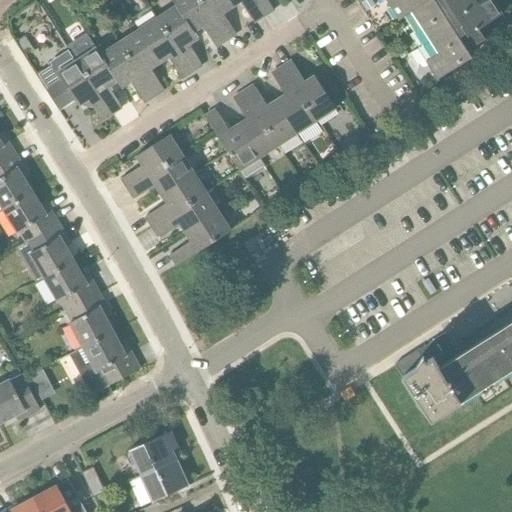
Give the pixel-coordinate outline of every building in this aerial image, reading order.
[(216,48),(226,42),(197,0),(172,0),(176,6),(179,9),(194,33),(202,27),(216,48)] [(197,0),(226,42),(236,35),(223,14),(231,8),(225,0),(197,0)] [(255,24),(264,17),(253,0),(225,0),(231,8),(240,3),(255,24)] [(253,0),(264,17),(274,11),(267,0),(253,0)] [(358,0),(361,3),(365,0),(387,0),(400,20),(405,17),(424,48),(431,58),(426,61),(438,79),(472,58),(468,51),(485,40),(479,30),(502,15),(492,0),(485,0),(358,0)] [(157,18),(192,73),(202,67),(189,46),(198,40),(194,33),(179,9),(176,6),(157,18)] [(183,79),(192,73),(157,18),(139,30),(161,64),(170,58),(183,79)] [(119,42),(143,79),(155,97),(165,91),(151,70),(161,64),(139,30),(119,42)] [(155,97),(143,79),(119,42),(101,54),(117,82),(121,89),(131,83),(145,104),(155,97)] [(77,61),(112,115),(122,109),(108,88),(117,82),(101,54),(97,48),(77,61)] [(102,122),(112,115),(77,61),(58,74),(62,80),(46,91),(59,111),(76,101),(79,107),(89,101),(102,122)] [(317,122),(336,109),(315,76),(306,82),(292,61),(282,68),(317,122)] [(298,134),(317,122),(282,68),(272,74),(285,95),(277,101),(298,134)] [(279,146),(298,134),(277,101),(268,107),(254,86),(244,92),(279,146)] [(260,158),(279,146),(244,92),(234,99),(247,120),(238,126),(260,158)] [(265,167),(260,158),(238,126),(230,131),(216,110),(205,117),(240,171),(245,179),(265,167)] [(0,167),(17,157),(2,134),(0,135),(0,167)] [(128,189),(143,179),(182,155),(169,135),(138,156),(143,165),(122,179),(128,189)] [(156,185),(162,194),(194,174),(182,155),(143,179),(128,189),(135,199),(156,185)] [(0,206),(3,211),(32,192),(24,179),(29,175),(17,157),(0,167),(0,206)] [(146,217),(153,227),(206,193),(194,174),(162,194),(168,203),(146,217)] [(26,244),(59,224),(45,203),(40,206),(32,192),(3,211),(18,234),(19,233),(26,244)] [(180,224),(186,233),(218,212),(206,193),(153,227),(159,237),(180,224)] [(170,255),(177,266),(231,231),(218,212),(186,233),(192,241),(170,255)] [(44,279),(74,262),(66,248),(71,244),(59,224),(26,244),(32,253),(29,255),(44,279)] [(67,316),(100,295),(87,272),(82,275),(74,262),(44,279),(58,303),(60,302),(67,316)] [(83,348),(113,332),(106,318),(111,315),(100,295),(67,316),(71,322),(69,323),(83,348)] [(511,322),(461,356),(482,389),(511,369),(511,322)] [(93,395),(107,388),(140,370),(126,343),(121,347),(113,332),(83,348),(70,355),(93,395)] [(47,367),(33,373),(42,396),(57,390),(47,367)] [(0,384),(0,422),(1,424),(15,416),(18,421),(41,409),(22,375),(11,381),(10,380),(0,384)] [(142,476),(177,460),(172,451),(179,448),(172,432),(130,451),(142,476)] [(142,476),(154,502),(189,486),(177,460),(142,476)] [(94,498),(105,493),(94,467),(82,473),(94,498)] [(86,511),(69,480),(35,498),(42,511),(86,511)] [(42,511),(35,498),(12,511),(42,511)]
